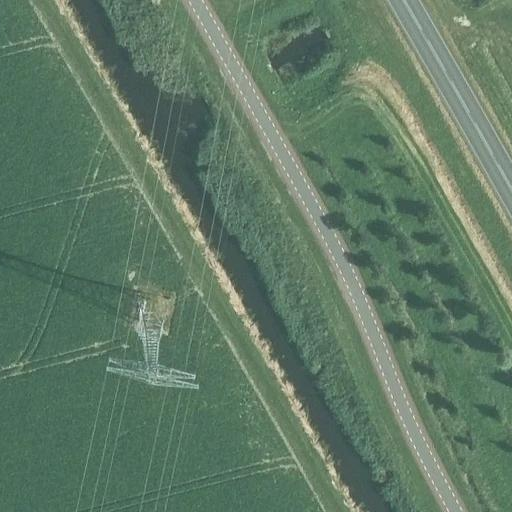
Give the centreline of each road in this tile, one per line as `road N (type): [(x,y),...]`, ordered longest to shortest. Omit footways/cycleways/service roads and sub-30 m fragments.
road 1 (unclassified): [(463,511),(313,207),(194,0)]
road 2 (trunk): [(511,192),(401,0)]
